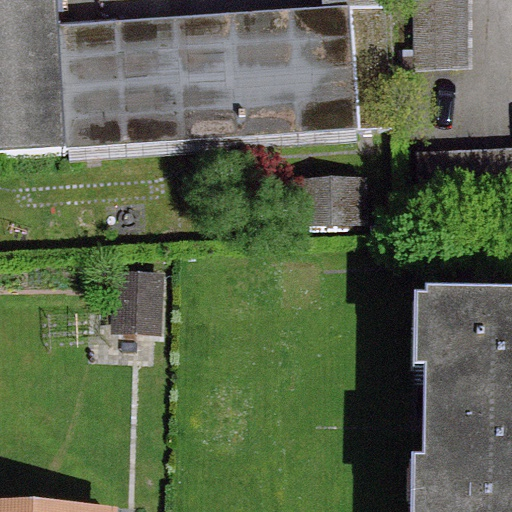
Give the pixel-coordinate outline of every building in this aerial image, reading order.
[(324,17),(317,17),(53,35),(51,0),(0,0),(0,162),(59,158),(59,156),(384,135),(376,14),(324,17)] [(414,0),(415,65),(472,65),(470,0),(414,0)] [(416,221),(511,217),(511,156),(413,161),(416,221)] [(357,186),(294,188),(296,230),(358,229),(357,186)] [(511,511),(511,312),(423,312),(419,511),(511,511)]
